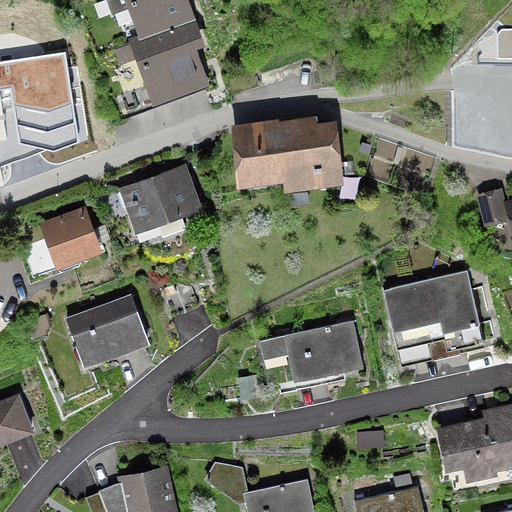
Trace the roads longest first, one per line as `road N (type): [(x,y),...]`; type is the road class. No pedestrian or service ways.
road 1 (residential): [(117,414),(170,427),(244,429),(511,374)]
road 2 (residential): [(0,199),(292,100)]
road 3 (residential): [(18,511),(117,414)]
road 4 (residential): [(117,414),(224,331)]
